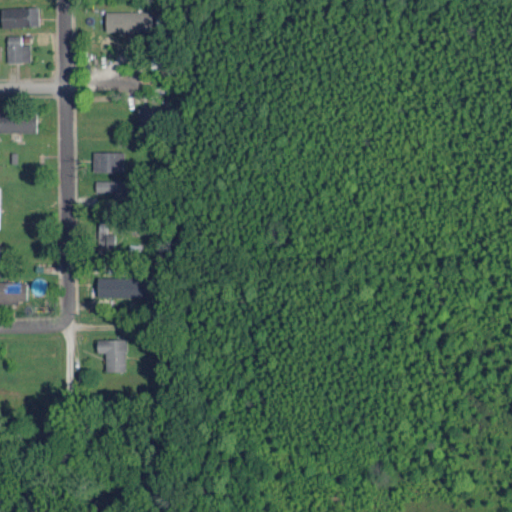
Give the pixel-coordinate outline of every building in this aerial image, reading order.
[(39,5),(2,6),(2,26),(39,25),(39,5)] [(153,10),(106,11),(107,31),(153,30),(153,10)] [(8,61),(31,61),(31,43),(22,43),(21,34),(7,34),(8,61)] [(139,125),(169,124),(169,105),(139,106),(139,125)] [(0,130),(37,131),(37,113),(0,111),(0,130)] [(93,171),(125,171),(125,151),(94,150),(93,171)] [(96,180),(96,192),(124,192),(124,180),(96,180)] [(115,233),(107,233),(106,222),(99,222),(100,247),(106,247),(106,253),(116,253),(115,233)] [(0,302),(27,303),(28,281),(0,280),(0,302)] [(106,351),(106,371),(127,370),(126,338),(98,338),(98,352),(106,351)]
